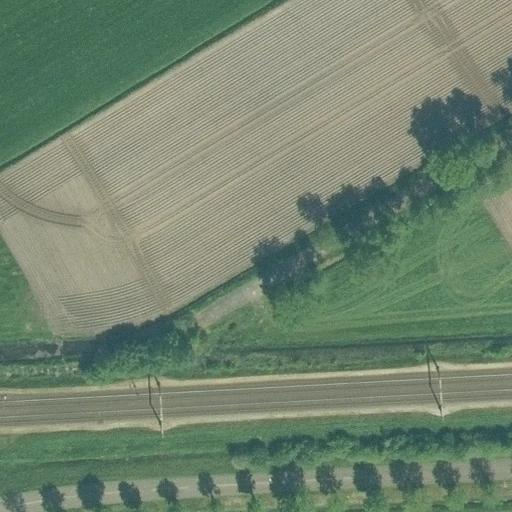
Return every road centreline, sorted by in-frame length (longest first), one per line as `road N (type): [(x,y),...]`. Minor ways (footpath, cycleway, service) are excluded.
road 1 (tertiary): [(0,508),(86,494),(511,468)]
road 2 (unclassified): [(181,329),(511,131)]
